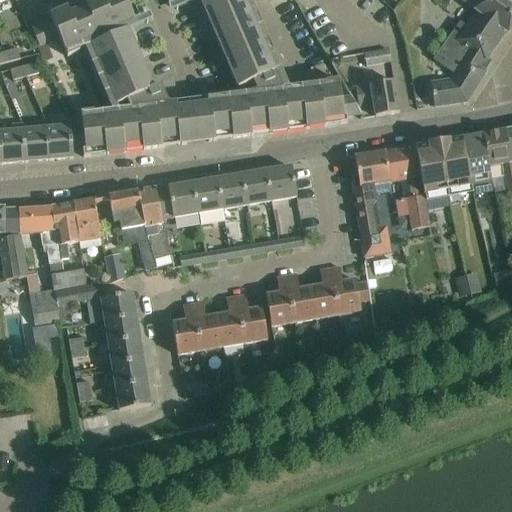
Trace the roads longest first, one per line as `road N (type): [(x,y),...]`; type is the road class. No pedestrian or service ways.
road 1 (residential): [(25,511),(29,488),(49,466),(171,410),(158,305),(337,254),(324,142)]
road 2 (residential): [(206,168),(0,191)]
road 3 (residential): [(511,111),(324,142)]
road 4 (residential): [(206,168),(196,108),(152,0)]
road 5 (residential): [(324,142),(206,168)]
